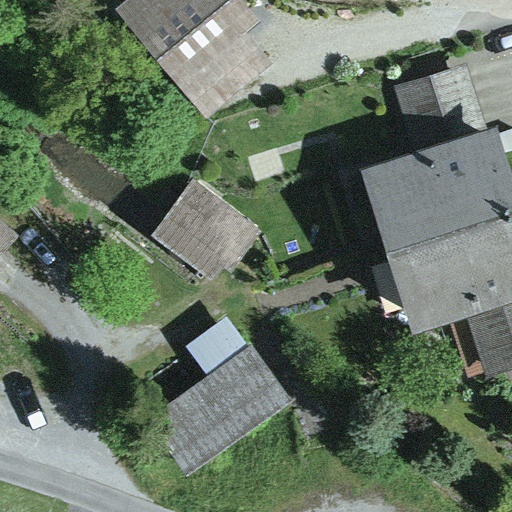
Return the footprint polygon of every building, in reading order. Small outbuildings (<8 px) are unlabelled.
[(235,0),(129,0),(115,11),(204,121),(274,64),(248,33),(257,26),(235,0)] [(397,95),(422,171),(494,147),(469,71),(397,95)] [(381,256),(511,211),(511,198),(494,147),(422,171),(360,192),(381,256)] [(195,187),(153,248),(212,288),(253,228),(195,187)] [(511,211),(381,256),(415,354),(470,334),(511,320),(511,211)] [(0,231),(0,266),(17,246),(0,231)] [(511,320),(470,334),(489,388),(511,379),(511,320)] [(185,355),(207,385),(248,355),(226,325),(185,355)] [(207,385),(150,425),(191,484),(293,412),(252,353),(248,355),(207,385)]
